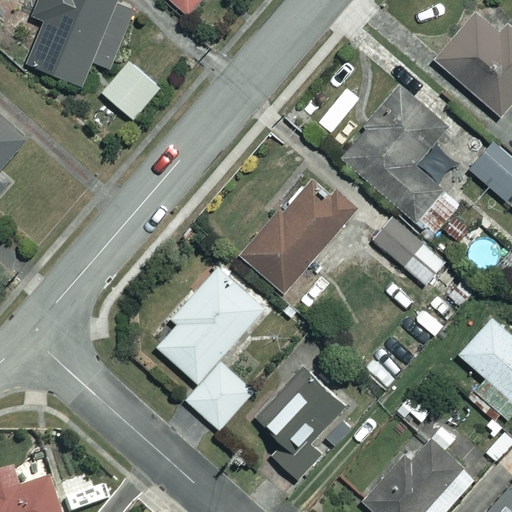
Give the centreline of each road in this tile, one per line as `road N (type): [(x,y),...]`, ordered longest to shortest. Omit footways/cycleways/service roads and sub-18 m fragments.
road 1 (residential): [(317,0),(27,333)]
road 2 (residential): [(227,511),(27,333)]
